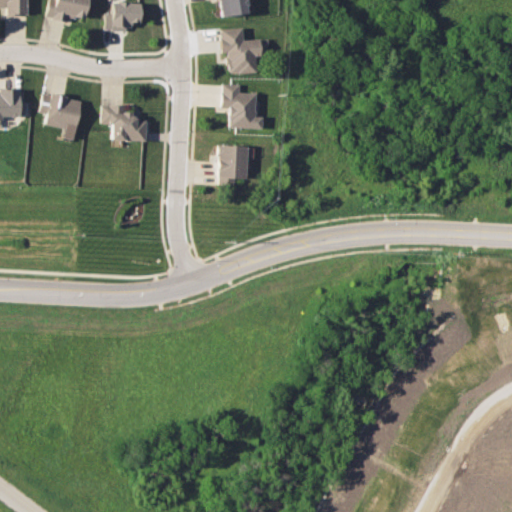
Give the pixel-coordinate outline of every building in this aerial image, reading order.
[(0,0),(0,6),(4,7),(4,13),(25,14),(24,0),(0,0)] [(86,0),(52,0),(53,0),(51,0),(46,0),(43,16),(65,21),(67,15),(82,18),(86,0)] [(216,0),(219,15),(245,12),(243,0),(216,0)] [(138,2),(110,1),(109,12),(103,12),(103,28),(129,29),(130,21),(138,22),(138,2)] [(217,28),(218,52),(224,52),(225,73),(257,71),(255,38),(240,38),(239,27),(217,28)] [(226,126),(259,127),(259,116),(253,115),(253,92),(236,91),(236,83),(219,83),(218,106),(227,107),(226,126)] [(0,115),(21,115),(22,88),(0,87),(0,115)] [(42,124),(62,127),(61,137),(71,139),(78,98),(40,92),(37,111),(44,113),(42,124)] [(122,104),(99,103),(98,123),(109,123),(109,139),(143,140),(144,119),(136,119),(136,111),(122,110),(122,104)] [(243,178),(244,145),(215,144),(214,184),(232,185),(232,177),(243,178)]
